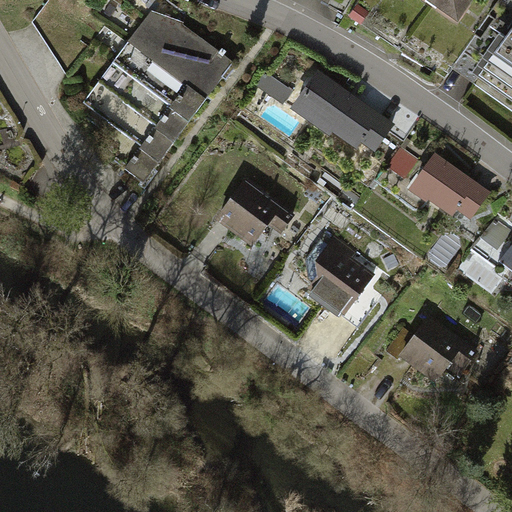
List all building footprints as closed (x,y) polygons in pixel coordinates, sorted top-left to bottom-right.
[(427,0),(460,22),(475,0),(427,0)] [(511,0),(500,0),(452,67),(511,110),(511,0)] [(233,61),(157,5),(84,104),(160,160),(233,61)] [(316,76),(292,111),(368,164),(393,129),(316,76)] [(410,174),(422,157),(407,147),(396,163),(410,174)] [(493,195),(437,154),(414,187),(470,227),(493,195)] [(280,215),(240,186),(216,220),(256,249),(280,215)] [(374,280),(326,245),(315,261),(320,282),(310,296),(350,321),(374,280)] [(466,349),(429,320),(400,357),(437,386),(466,349)]
